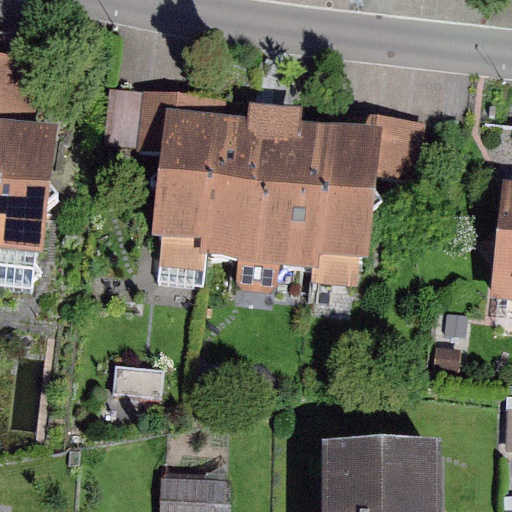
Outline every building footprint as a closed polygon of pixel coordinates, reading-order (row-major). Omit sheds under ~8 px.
[(0,262),(44,267),(59,137),(35,134),(43,66),(0,61),(0,262)] [(236,104),(109,99),(106,178),(145,180),(142,253),(157,254),(156,280),(358,288),(364,140),(303,138),(304,121),(236,119),(236,104)] [(427,125),(378,121),(373,185),(423,188),(427,125)] [(511,193),(493,191),(480,310),(511,313),(511,193)] [(442,511),(443,462),(324,461),(323,511),(442,511)] [(227,511),(229,493),(162,488),(159,511),(227,511)]
